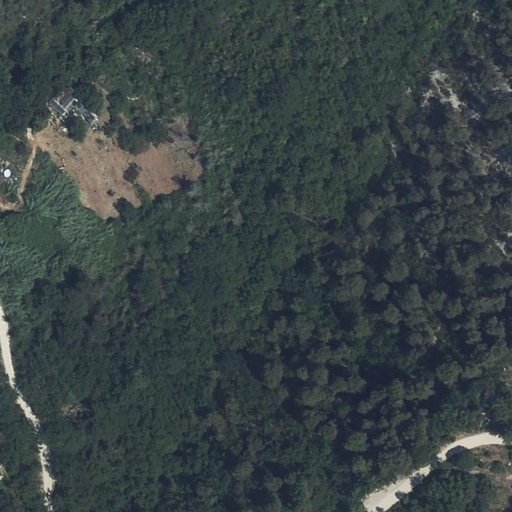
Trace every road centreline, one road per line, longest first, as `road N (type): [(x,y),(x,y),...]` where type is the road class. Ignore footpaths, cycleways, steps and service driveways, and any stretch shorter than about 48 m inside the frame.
road 1 (unclassified): [(0,316),(14,385),(44,446),(48,511)]
road 2 (unclassified): [(375,511),(463,444),(511,441)]
